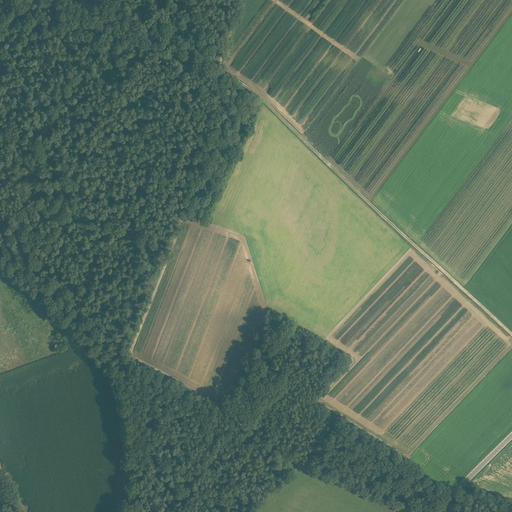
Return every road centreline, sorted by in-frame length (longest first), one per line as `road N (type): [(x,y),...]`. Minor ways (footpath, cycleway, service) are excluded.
road 1 (track): [(241,82),(130,354),(242,423)]
road 2 (track): [(511,335),(241,82)]
road 3 (track): [(215,74),(91,22),(70,22),(0,56)]
road 4 (track): [(413,511),(310,469),(242,423)]
